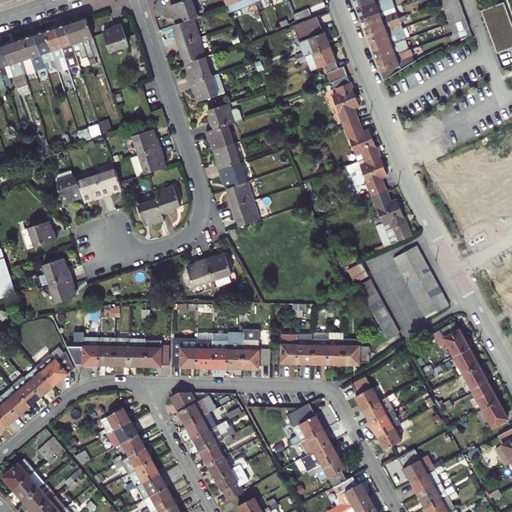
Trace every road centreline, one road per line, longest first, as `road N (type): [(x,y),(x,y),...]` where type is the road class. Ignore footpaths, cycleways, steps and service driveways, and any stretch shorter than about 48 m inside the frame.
road 1 (residential): [(137,0),(200,208),(173,241),(140,252),(106,243)]
road 2 (residential): [(399,511),(327,389),(145,382)]
road 3 (residential): [(335,0),(414,197),(456,272)]
road 4 (residential): [(0,455),(87,385),(145,382)]
road 5 (residential): [(145,382),(212,511)]
